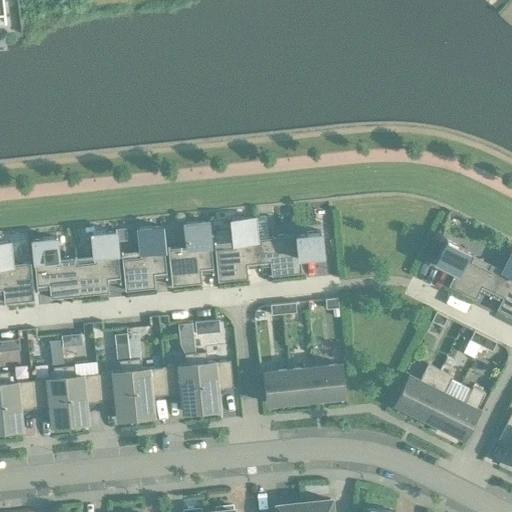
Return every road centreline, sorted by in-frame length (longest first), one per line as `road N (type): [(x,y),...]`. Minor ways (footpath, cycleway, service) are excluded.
road 1 (residential): [(0,485),(259,461)]
road 2 (residential): [(0,323),(242,298)]
road 3 (residential): [(259,461),(357,450),(456,490)]
road 4 (residential): [(242,298),(259,461)]
road 5 (residential): [(511,381),(456,490)]
